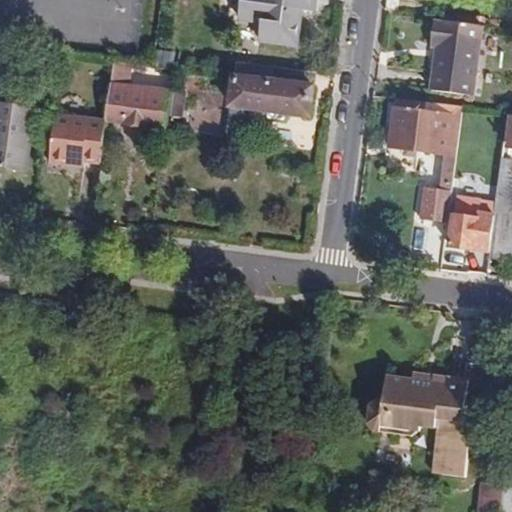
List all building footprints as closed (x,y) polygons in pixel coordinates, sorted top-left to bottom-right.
[(313,11),(314,0),(241,0),(239,19),(262,22),(260,41),(296,46),(300,16),(296,16),(297,9),(301,9),(313,11)] [(475,26),(482,27),(483,27),(484,17),(477,16),(475,26)] [(472,96),(482,27),(475,26),(434,20),(430,46),(437,47),(439,48),(438,56),(436,56),(431,91),(472,96)] [(153,66),(173,69),(175,52),(155,49),(153,66)] [(134,64),(114,61),(106,121),(106,123),(166,130),(171,90),(132,86),(134,64)] [(310,116),(315,72),(239,63),(238,78),(234,77),(226,133),(244,135),(246,109),(267,111),(269,118),(283,120),(288,113),(310,116)] [(174,91),(170,116),(181,118),(185,93),(174,91)] [(421,102),(395,99),(394,108),(420,111),(421,102)] [(0,167),(26,171),(35,108),(0,102),(0,167)] [(456,156),(463,107),(421,102),(420,111),(394,108),(389,147),(404,149),(417,151),(444,155),(456,156)] [(85,160),(101,163),(106,123),(106,121),(56,115),(50,164),(71,166),(72,159),(85,160)] [(417,151),(404,149),(403,156),(416,158),(417,151)] [(439,190),(452,192),(456,156),(444,155),(439,190)] [(490,252),(490,257),(510,259),(511,244),(511,176),(510,176),(511,159),(502,158),(495,215),(479,213),(480,202),(456,199),(450,247),(490,252)] [(72,159),(71,166),(84,168),(85,160),(72,159)] [(421,220),(448,223),(452,192),(439,190),(425,188),(421,220)] [(466,477),(473,424),(469,419),(464,419),(469,380),(434,375),(433,382),(386,376),(383,400),(377,399),(369,405),(367,423),(373,431),(413,437),(421,430),(421,426),(439,428),(433,473),(466,477)] [(505,485),(505,484),(480,481),(476,511),(501,511),(505,486),(505,485)] [(511,511),(511,486),(505,486),(501,511),(511,511)]
